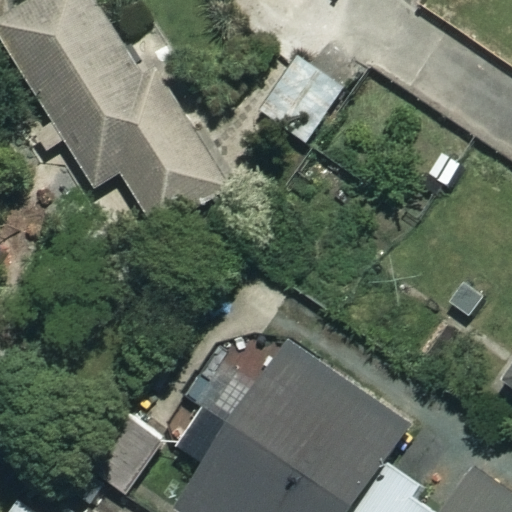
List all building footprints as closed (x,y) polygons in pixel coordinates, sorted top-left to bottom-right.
[(43,0),(0,28),(0,31),(59,123),(40,135),(53,155),(72,142),(103,189),(125,175),(163,234),(237,186),(170,83),(192,69),(162,24),(129,46),(99,0),(43,0)] [(351,94),(304,59),(266,111),(312,146),(351,94)] [(0,260),(9,247),(0,241),(0,260)] [(451,511),(485,464),(304,338),(183,511),(451,511)] [(0,476),(26,444),(0,423),(0,476)] [(167,441),(135,423),(105,476),(136,494),(167,441)] [(511,511),(511,482),(485,464),(451,511),(511,511)] [(46,511),(28,499),(19,511),(46,511)]
